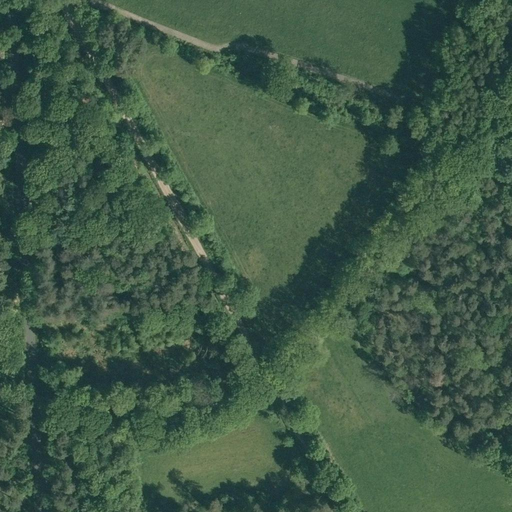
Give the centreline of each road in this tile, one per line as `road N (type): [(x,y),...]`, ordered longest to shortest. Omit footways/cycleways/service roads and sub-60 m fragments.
road 1 (unclassified): [(40,511),(11,0)]
road 2 (track): [(266,374),(64,0)]
road 3 (track): [(511,105),(469,140),(340,302),(266,374)]
road 4 (track): [(340,511),(266,374)]
